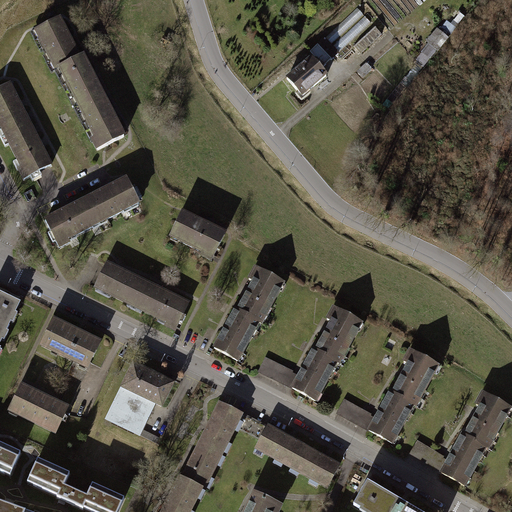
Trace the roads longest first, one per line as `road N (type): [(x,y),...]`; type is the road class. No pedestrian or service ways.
road 1 (residential): [(0,267),(301,414),(467,511)]
road 2 (residential): [(194,0),(223,75),(327,196),(463,270),(511,312)]
